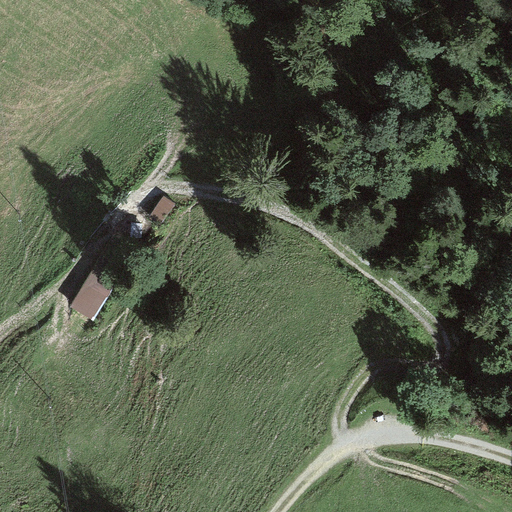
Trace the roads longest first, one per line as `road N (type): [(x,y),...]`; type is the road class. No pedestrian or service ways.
road 1 (track): [(0,346),(156,190),(239,198),(314,230),(403,298),(452,351),(447,364),(372,370),(357,382),(339,426),(343,452)]
road 2 (track): [(511,460),(433,434),(363,441),(317,469),(276,511)]
